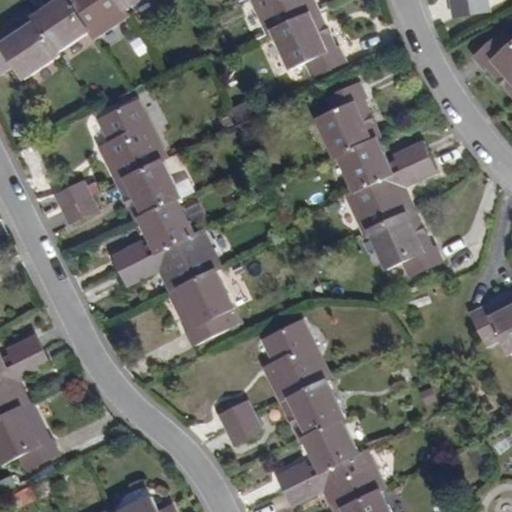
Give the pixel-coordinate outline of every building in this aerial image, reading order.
[(132,16),(128,10),(121,0),(68,0),(71,3),(90,32),(96,40),(132,16)] [(121,0),(128,10),(143,0),(121,0)] [(249,0),(267,38),(273,35),(319,15),(312,0),(249,0)] [(451,0),(453,12),(490,7),(488,0),(451,0)] [(63,8),(59,2),(36,18),(59,53),(90,32),(71,3),(63,8)] [(61,55),(59,53),(36,18),(33,13),(0,35),(0,68),(3,74),(16,65),(26,79),(61,55)] [(340,52),(337,54),(319,15),(273,35),(291,75),(307,67),(313,80),(345,66),(340,52)] [(488,66),(490,65),(511,89),(511,38),(504,30),(478,54),(488,66)] [(320,118),(338,157),(341,156),(380,139),(385,136),(367,96),(369,95),(363,81),(331,96),(336,110),(320,118)] [(118,147),(104,154),(118,184),(155,166),(164,161),(148,127),(153,124),(142,102),(101,122),(111,145),(116,142),(118,147)] [(391,164),(380,139),(341,156),(357,191),(389,176),(386,167),(391,164)] [(432,156),(426,142),(405,152),(412,166),(432,156)] [(405,152),(399,155),(405,169),(412,166),(405,152)] [(439,173),(432,156),(412,166),(418,181),(421,180),(422,182),(439,173)] [(181,201),(183,200),(164,161),(155,166),(118,184),(137,222),(142,220),(181,201)] [(405,187),(418,181),(412,166),(405,169),(389,176),(357,191),(349,195),(367,235),(373,232),(420,211),(412,193),(408,195),(405,187)] [(84,183),(58,196),(65,210),(91,197),(84,183)] [(71,224),(98,211),(91,197),(65,210),(71,224)] [(154,246),(161,242),(165,252),(197,237),(181,201),(142,220),(154,246)] [(441,249),(438,249),(420,211),(373,232),(390,271),(408,264),(413,277),(447,261),(441,249)] [(165,252),(148,261),(121,274),(129,288),(148,279),(147,277),(167,267),(171,273),(164,277),(172,294),(174,293),(218,272),(225,269),(206,232),(197,237),(165,252)] [(141,247),(114,260),(121,274),(148,261),(141,247)] [(218,272),(174,293),(172,294),(197,345),(226,330),(220,317),(236,308),(218,272)] [(511,298),(491,309),(489,307),(476,313),(492,345),(505,339),(511,353),(511,298)] [(270,373),(285,403),(329,381),(312,348),(317,345),(305,321),(266,342),(279,368),(270,373)] [(40,336),(14,349),(20,363),(47,350),(40,336)] [(55,366),(47,350),(20,363),(5,371),(0,373),(0,419),(23,408),(35,402),(27,386),(22,389),(18,382),(35,373),(37,375),(55,366)] [(285,403),(304,442),(308,440),(345,421),(349,419),(329,381),(285,403)] [(55,437),(52,439),(35,402),(23,408),(0,419),(0,448),(6,462),(22,454),(29,468),(62,452),(55,437)] [(230,431),(256,418),(250,404),(224,417),(230,431)] [(320,464),(326,462),(330,471),(362,455),(345,421),(308,440),(320,464)] [(372,450),(362,455),(330,471),(317,478),(287,492),(295,508),(314,500),(314,497),(333,486),(337,494),(332,497),(338,511),(342,511),(384,491),(390,488),(372,450)] [(309,463),(280,478),(287,492),(317,478),(309,463)] [(394,511),(384,491),(342,511),(394,511)] [(165,511),(159,511),(153,500),(128,511),(175,511),(174,508),(165,511)]
